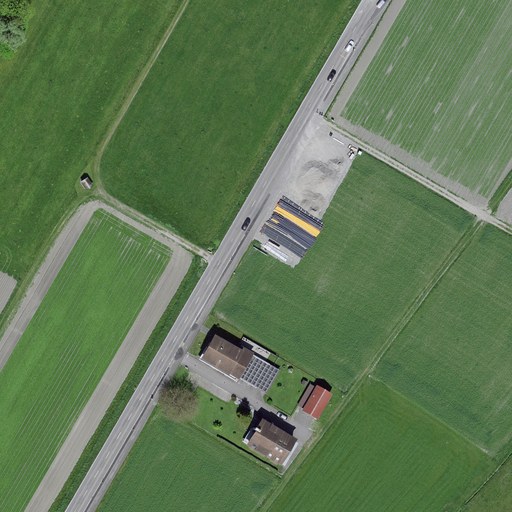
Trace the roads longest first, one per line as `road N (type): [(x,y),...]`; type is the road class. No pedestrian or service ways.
road 1 (secondary): [(76,511),(373,0)]
road 2 (track): [(511,233),(306,115)]
